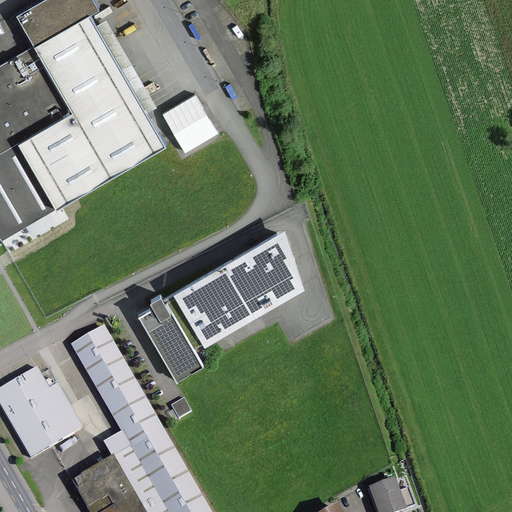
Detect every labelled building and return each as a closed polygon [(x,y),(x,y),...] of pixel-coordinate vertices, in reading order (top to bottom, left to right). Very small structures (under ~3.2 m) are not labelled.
[(44,0),(17,16),(26,31),(79,0),(44,0)] [(95,14),(0,67),(0,243),(171,147),(95,14)] [(281,231),(139,311),(178,380),(205,365),(196,349),(302,289),(281,231)] [(209,511),(105,330),(72,348),(121,435),(104,444),(114,462),(74,485),(89,511),(209,511)] [(38,372),(0,394),(0,405),(31,461),(85,430),(60,387),(50,393),(38,372)] [(184,398),(171,406),(179,418),(192,411),(184,398)] [(397,483),(371,492),(378,511),(407,511),(417,509),(411,492),(401,495),(397,483)]
